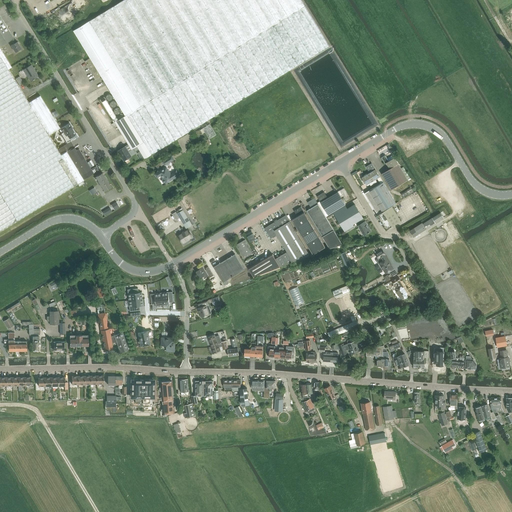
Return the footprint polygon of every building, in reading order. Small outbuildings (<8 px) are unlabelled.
[(305,6),(301,0),(123,0),(100,14),(73,30),(90,58),(101,76),(125,115),(305,6)] [(206,121),(329,46),(305,6),(264,31),(127,114),(152,154),(206,121)] [(0,15),(0,153),(55,120),(41,95),(29,102),(9,69),(12,67),(0,46),(13,38),(0,15)] [(17,41),(16,42),(14,39),(11,40),(13,43),(11,45),(15,52),(21,48),(17,41)] [(96,79),(101,76),(90,58),(85,61),(96,79)] [(30,81),(37,77),(34,73),(36,72),(31,65),(23,69),(30,81)] [(142,160),(152,154),(127,114),(115,122),(129,144),(132,149),(137,146),(140,151),(137,153),(142,160)] [(48,135),(60,128),(55,120),(0,153),(0,231),(67,190),(84,180),(83,179),(63,146),(57,149),(48,135)] [(70,137),(75,134),(71,128),(72,127),(70,123),(61,128),(62,129),(63,132),(61,134),(66,142),(72,139),(70,137)] [(209,124),(200,130),(208,143),(210,141),(209,139),(216,135),(209,124)] [(99,171),(96,166),(91,169),(79,149),(76,150),(71,141),(63,146),(83,179),(99,171)] [(128,151),(132,149),(129,144),(118,150),(125,160),(131,156),(128,151)] [(165,165),(174,159),(172,155),(162,161),(165,165)] [(385,155),(381,157),(385,164),(387,163),(390,168),(398,163),(393,155),(387,158),(385,155)] [(369,172),(362,177),(366,184),(366,185),(368,184),(369,183),(370,186),(377,182),(376,179),(377,178),(380,184),(383,182),(380,177),(372,163),(366,166),(369,172)] [(390,168),(382,173),(391,189),(411,178),(404,166),(401,168),(398,163),(390,168)] [(166,183),(179,175),(176,170),(171,174),(166,167),(155,174),(157,177),(161,175),(163,178),(162,179),(162,180),(162,181),(163,182),(164,183),(165,183),(166,182),(166,183)] [(100,184),(107,180),(102,173),(96,177),(100,184)] [(104,191),(111,187),(107,180),(100,184),(104,191)] [(370,190),(365,193),(378,214),(396,203),(384,182),(383,182),(380,184),(370,190)] [(345,204),(341,197),(343,195),(340,190),(328,198),(324,192),(317,196),(320,201),(317,202),(326,216),(345,204)] [(314,197),(308,202),(311,208),(307,210),(330,248),(342,244),(326,216),(317,202),(314,197)] [(176,212),(172,214),(176,220),(180,217),(186,228),(192,225),(195,223),(191,216),(181,200),(179,202),(183,209),(177,213),(176,212)] [(116,201),(111,204),(114,210),(119,207),(116,201)] [(344,229),(353,224),(356,222),(362,218),(363,218),(355,204),(347,208),(345,205),(333,212),(344,229)] [(387,229),(401,221),(392,206),(378,214),(387,229)] [(313,254),(325,247),(301,207),(294,211),(298,217),(292,220),(313,254)] [(422,222),(409,231),(413,237),(426,229),(424,226),(425,226),(426,226),(430,224),(431,225),(435,222),(435,223),(444,218),(441,212),(423,223),(422,222)] [(293,261),(310,255),(286,215),(265,228),(271,238),(277,235),(287,251),(276,259),(273,254),(249,269),(254,276),(280,266),(293,261)] [(365,221),(364,222),(362,218),(356,222),(364,235),(371,231),(365,221)] [(182,243),(193,236),(188,229),(178,235),(182,243)] [(243,256),(252,251),(245,240),(237,245),(243,256)] [(386,258),(387,258),(383,250),(375,254),(378,258),(377,259),(376,260),(376,261),(377,263),(378,263),(379,263),(380,263),(385,273),(392,268),(386,258)] [(345,252),(341,254),(346,268),(350,266),(348,261),(349,261),(345,252)] [(223,282),(244,269),(235,254),(219,263),(214,267),(223,282)] [(200,269),(196,271),(200,278),(204,276),(205,277),(207,276),(209,278),(214,275),(208,266),(205,268),(203,265),(199,267),(200,269)] [(398,277),(392,280),(393,282),(394,285),(402,299),(408,295),(402,285),(403,285),(400,280),(398,277)] [(348,285),(341,288),(343,294),(351,290),(348,285)] [(100,297),(106,295),(102,286),(97,289),(100,297)] [(298,287),(290,291),(296,306),(304,302),(298,287)] [(138,288),(127,289),(129,300),(142,298),(141,291),(138,292),(138,288)] [(168,292),(161,292),(163,306),(170,306),(169,302),(173,302),(172,291),(168,292)] [(155,293),(150,294),(152,304),(156,304),(156,307),(163,306),(161,292),(155,293)] [(142,298),(129,300),(130,311),(140,309),(140,305),(143,305),(142,298)] [(209,314),(212,313),(207,301),(200,304),(201,307),(198,308),(199,311),(200,311),(202,317),(209,315),(209,314)] [(20,304),(19,302),(6,310),(8,313),(11,311),(10,310),(20,304)] [(50,316),(47,316),(47,321),(50,321),(50,324),(59,324),(58,311),(57,309),(53,309),(53,311),(49,311),(50,316)] [(117,342),(115,336),(111,337),(109,329),(108,329),(105,312),(98,314),(105,351),(113,349),(112,343),(117,342)] [(8,329),(13,325),(9,318),(4,321),(8,329)] [(336,329),(328,332),(331,338),(338,335),(359,326),(357,320),(353,322),(336,329)] [(33,335),(33,329),(33,324),(32,322),(24,322),(24,324),(29,324),(29,335),(33,335)] [(492,329),(486,332),(489,339),(495,336),(492,329)] [(148,331),(138,333),(141,347),(144,346),(146,346),(148,345),(151,344),(149,338),(148,331)] [(115,336),(117,342),(120,352),(128,349),(123,333),(114,336),(115,336)] [(216,334),(208,336),(209,338),(214,353),(220,350),(219,347),(222,346),(223,349),(228,348),(227,341),(221,342),(219,335),(216,336),(216,334)] [(505,336),(496,338),(497,347),(506,345),(505,336)] [(175,351),(175,338),(162,337),(162,345),(167,345),(167,350),(175,351)] [(343,344),(339,345),(342,355),(346,354),(345,350),(350,349),(356,346),(354,341),(354,339),(353,338),(348,340),(347,341),(348,343),(343,345),(343,344)] [(233,348),(228,349),(229,356),(239,355),(238,348),(237,348),(236,341),(235,339),(231,339),(232,342),(233,348)] [(356,346),(350,349),(352,354),(361,351),(359,346),(363,345),(361,339),(357,340),(354,341),(356,346)] [(399,342),(398,342),(397,340),(392,342),(393,344),(394,349),(401,346),(399,342)] [(54,350),(64,350),(64,342),(54,342),(54,350)] [(366,351),(363,352),(364,355),(366,355),(377,355),(377,357),(377,358),(377,366),(383,366),(383,358),(383,357),(383,345),(366,349),(366,351)] [(286,350),(286,358),(291,358),(294,358),(295,348),(294,347),(287,346),(286,350)] [(428,358),(429,351),(419,350),(418,367),(424,367),(424,357),(428,358)] [(501,368),(510,366),(508,356),(507,357),(506,350),(500,351),(501,358),(499,358),(501,368)] [(434,351),(434,363),(437,363),(436,365),(438,365),(438,366),(442,366),(442,365),(443,365),(443,351),(434,351)] [(455,351),(450,351),(452,360),(451,367),(458,367),(458,360),(458,359),(457,359),(457,358),(456,358),(456,357),(455,352),(455,351)] [(457,351),(455,352),(456,357),(456,358),(457,358),(457,359),(458,359),(458,360),(458,367),(464,368),(464,357),(460,357),(458,358),(458,357),(457,351)] [(311,354),(307,354),(306,361),(317,361),(317,354),(315,354),(315,352),(311,352),(311,354)] [(324,353),(323,361),(332,361),(333,352),(326,352),(326,353),(324,353)] [(396,352),(392,353),(394,357),(393,357),(395,364),(397,363),(398,367),(403,366),(403,365),(400,358),(399,355),(397,356),(396,352)] [(405,354),(399,355),(400,358),(403,365),(403,366),(403,367),(408,365),(405,354)] [(465,363),(465,368),(476,369),(477,364),(473,359),(472,359),(470,356),(466,356),(465,363)] [(122,386),(123,376),(115,376),(115,384),(119,384),(119,387),(115,387),(116,393),(117,393),(117,394),(119,394),(119,393),(120,393),(119,388),(122,388),(122,395),(126,395),(126,387),(122,386)] [(142,406),(142,380),(138,380),(138,379),(137,379),(133,379),(133,380),(131,380),(131,385),(130,385),(130,388),(130,389),(131,389),(131,395),(130,395),(126,394),(126,404),(131,404),(131,406),(142,406)] [(148,380),(142,380),(142,406),(153,406),(153,402),(153,399),(155,399),(155,396),(155,385),(155,380),(153,380),(153,379),(149,379),(148,379),(148,380)] [(184,395),(189,394),(187,379),(180,379),(181,392),(184,391),(184,395)] [(224,379),(224,386),(225,386),(225,390),(232,390),(233,390),(232,390),(233,380),(224,379)] [(252,379),(252,385),(253,390),(264,390),(264,386),(264,380),(252,379)] [(264,387),(264,397),(265,398),(269,398),(270,390),(272,390),(272,388),(275,388),(276,380),(266,380),(266,384),(266,388),(264,387)] [(162,413),(162,414),(174,413),(172,381),(160,382),(160,387),(159,388),(159,391),(160,392),(162,409),(161,410),(161,412),(162,413)] [(205,395),(205,381),(196,381),(196,395),(205,395)] [(330,399),(331,402),(336,399),(335,397),(336,396),(330,385),(324,388),(329,400),(330,399)] [(247,388),(240,389),(242,405),(246,404),(249,404),(249,403),(247,388)] [(395,399),(396,391),(385,390),(384,398),(395,399)] [(435,408),(435,411),(436,414),(437,415),(438,414),(441,425),(447,424),(446,419),(448,418),(446,413),(444,414),(444,412),(443,412),(442,410),(442,409),(443,409),(444,395),(435,395),(435,408)] [(306,400),(304,402),(308,410),(309,410),(310,412),(316,409),(314,406),(312,402),(310,398),(306,400)] [(501,398),(490,398),(490,404),(491,407),(494,412),(501,411),(503,411),(501,407),(501,398)] [(370,401),(361,403),(366,430),(375,428),(370,401)] [(185,417),(196,415),(193,403),(185,405),(187,413),(185,413),(185,417)] [(487,404),(481,406),(485,418),(491,416),(492,420),(496,419),(493,411),(491,412),(490,409),(489,410),(487,404)] [(394,417),(396,417),(395,410),(392,410),(392,405),(383,407),(385,420),(394,419),(394,417)] [(239,406),(235,408),(239,417),(243,416),(244,416),(243,414),(242,414),(241,412),(242,411),(239,406)] [(458,406),(457,418),(465,419),(466,407),(465,407),(465,406),(462,406),(462,407),(458,406)] [(476,407),(474,408),(478,420),(481,419),(482,421),(484,420),(484,418),(485,418),(481,406),(476,407)] [(360,444),(365,443),(362,431),(351,434),(352,440),(349,441),(351,449),(361,446),(360,444)] [(472,434),(480,452),(487,449),(479,431),(472,434)] [(369,435),(370,444),(386,441),(385,433),(369,435)] [(452,439),(442,445),(444,450),(455,445),(452,439)] [(468,442),(472,450),(477,448),(473,439),(468,442)]
